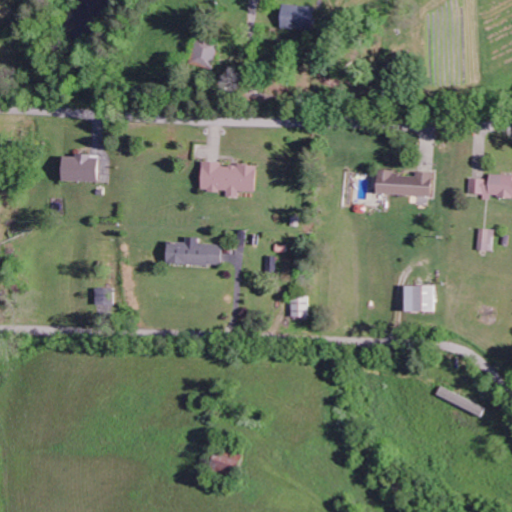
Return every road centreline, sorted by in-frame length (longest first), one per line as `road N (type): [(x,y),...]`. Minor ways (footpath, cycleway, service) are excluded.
road 1 (residential): [(511,391),(465,353),(0,330)]
road 2 (residential): [(511,123),(381,127),(0,114)]
